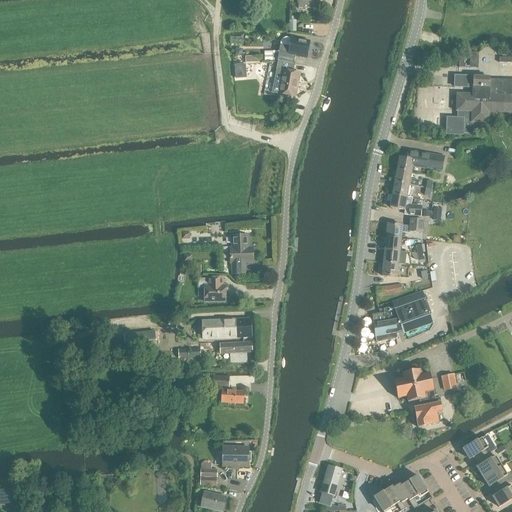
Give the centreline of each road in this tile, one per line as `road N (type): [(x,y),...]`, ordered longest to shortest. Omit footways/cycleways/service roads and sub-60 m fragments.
road 1 (unclassified): [(238,511),(263,449),(289,178),(340,0)]
road 2 (unclassified): [(316,451),(347,335),(368,193),(420,0)]
road 3 (track): [(201,0),(215,18),(224,121),(231,130),(296,147)]
road 4 (unknown): [(83,333),(274,320)]
road 5 (residential): [(429,458),(395,475),(316,451)]
